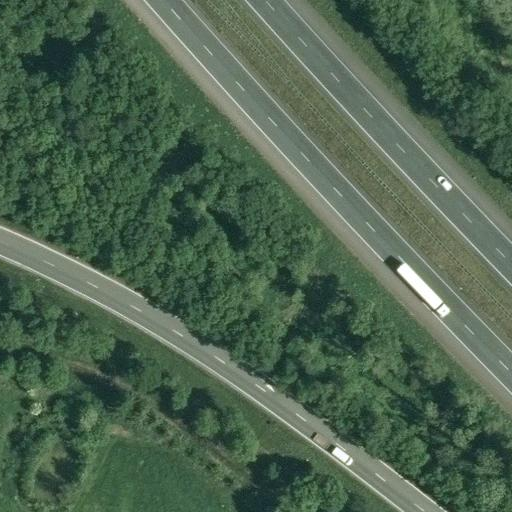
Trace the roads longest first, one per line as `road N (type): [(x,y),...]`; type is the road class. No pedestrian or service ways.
road 1 (motorway): [(160,0),(511,375)]
road 2 (motorway): [(0,245),(222,364),(419,511)]
road 3 (motorway): [(511,263),(262,0)]
